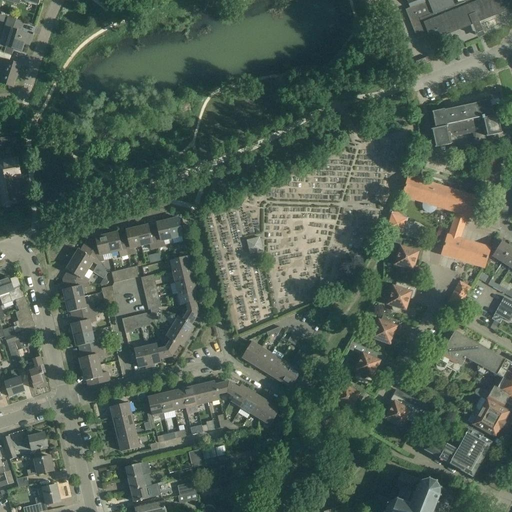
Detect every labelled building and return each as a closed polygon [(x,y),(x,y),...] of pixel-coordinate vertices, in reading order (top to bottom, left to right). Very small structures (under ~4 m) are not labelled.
[(406,0),(410,8),(405,10),(417,39),(430,35),(432,40),(445,35),(444,34),(500,11),(501,12),(511,7),(511,2),(511,0),(406,0)] [(24,22),(8,17),(3,32),(10,34),(6,47),(22,52),(24,44),(29,46),(33,35),(21,32),(24,22)] [(20,65),(3,60),(0,68),(0,83),(13,87),(20,65)] [(494,116),(490,99),(478,102),(478,103),(471,104),(445,110),(445,109),(432,112),(436,129),(431,130),(433,130),(436,147),(435,147),(435,148),(451,144),(450,144),(447,133),(471,128),(475,146),(499,141),(498,134),(502,133),(502,132),(501,133),(497,116),(499,116),(498,115),(494,116)] [(21,178),(18,159),(0,161),(0,206),(23,203),(23,202),(22,203),(18,179),(21,178)] [(438,207),(456,213),(467,216),(470,217),(470,215),(475,199),(476,198),(466,195),(409,177),(403,196),(423,203),(423,206),(423,208),(424,210),(427,213),(430,213),(433,213),(435,211),(437,209),(438,207)] [(408,219),(391,213),(386,230),(403,235),(408,219)] [(467,216),(456,213),(449,236),(448,235),(442,255),(484,268),(490,248),(460,239),(467,216)] [(167,221),(171,238),(183,235),(179,218),(167,221)] [(171,238),(167,221),(156,224),(157,229),(153,230),(158,248),(164,246),(163,240),(171,238)] [(137,228),(141,245),(149,243),(150,250),(158,248),(153,230),(150,231),(148,226),(137,228)] [(141,245),(137,228),(126,231),(127,237),(123,238),(127,255),(134,253),(133,247),(141,245)] [(119,257),(127,255),(123,238),(119,239),(118,233),(106,236),(110,253),(118,251),(119,257)] [(96,244),(88,246),(99,262),(104,261),(102,255),(110,253),(106,236),(95,238),(96,244)] [(263,251),(260,237),(246,240),(250,254),(263,251)] [(492,256),(502,262),(511,248),(502,242),(501,242),(496,239),(491,250),(495,253),(492,256)] [(424,248),(404,242),(402,248),(401,248),(396,264),(412,269),(417,253),(421,255),(420,256),(421,256),(424,248)] [(79,250),(73,260),(88,269),(92,263),(96,266),(99,262),(88,246),(84,253),(79,250)] [(511,266),(511,248),(502,262),(511,268),(511,266)] [(173,272),(191,268),(188,256),(180,258),(170,261),(173,272)] [(71,273),(67,280),(86,284),(88,280),(83,277),(88,269),(73,260),(66,270),(71,273)] [(138,278),(135,267),(129,268),(132,279),(138,278)] [(132,279),(129,268),(123,270),(125,281),(132,279)] [(176,283),(193,279),(191,268),(173,272),(176,283)] [(117,271),(119,282),(125,281),(123,270),(117,271)] [(117,271),(111,273),(113,284),(119,282),(117,271)] [(482,273),(478,279),(485,283),(488,276),(482,273)] [(142,284),(155,282),(153,275),(144,277),(141,278),(142,284)] [(3,331),(5,337),(12,334),(34,327),(35,327),(21,286),(13,289),(9,277),(0,280),(0,299),(2,305),(15,301),(19,312),(15,313),(18,321),(15,322),(17,326),(3,331)] [(193,279),(176,283),(178,294),(196,290),(193,279)] [(86,284),(67,280),(69,289),(63,290),(66,301),(83,297),(81,289),(87,288),(86,284)] [(416,288),(397,281),(395,288),(394,288),(388,304),(405,309),(410,293),(414,295),(413,296),(414,296),(416,288)] [(144,291),(156,288),(155,282),(142,284),(144,291)] [(457,287),(467,293),(470,288),(460,282),(457,287)] [(340,294),(346,297),(350,287),(344,285),(340,294)] [(103,295),(113,292),(112,286),(101,289),(103,295)] [(457,287),(454,292),(464,298),(467,293),(457,287)] [(156,288),(144,291),(145,297),(158,294),(156,288)] [(198,301),(196,290),(178,294),(181,305),(186,304),(195,302),(198,301)] [(104,301),(115,298),(113,292),(103,295),(104,301)] [(451,297),(462,303),(464,298),(454,292),(451,297)] [(147,304),(159,301),(158,294),(145,297),(147,304)] [(100,311),(99,307),(92,309),(91,304),(85,305),(83,297),(66,301),(69,313),(74,312),(76,317),(84,315),(93,313),(100,311)] [(458,309),(462,303),(451,297),(448,303),(458,309)] [(499,305),(511,312),(511,301),(504,297),(499,305)] [(116,304),(115,298),(104,301),(106,307),(116,304)] [(147,304),(148,310),(150,310),(158,308),(161,307),(159,301),(147,304)] [(198,314),(195,302),(186,304),(188,312),(183,320),(191,325),(198,314)] [(510,322),(511,317),(511,312),(499,305),(495,314),(503,318),(510,322)] [(155,317),(159,311),(158,308),(150,310),(151,314),(151,315),(155,317)] [(71,324),(74,336),(91,332),(89,324),(95,322),(93,313),(76,317),(77,323),(71,324)] [(147,318),(147,316),(147,315),(146,314),(140,315),(143,328),(149,326),(149,323),(147,318)] [(151,323),(155,317),(151,315),(151,314),(147,315),(147,316),(147,318),(149,323),(151,323)] [(497,327),(498,328),(500,324),(499,324),(503,318),(495,314),(492,319),(494,321),(492,324),(497,327)] [(140,315),(133,317),(137,329),(141,328),(143,328),(140,315)] [(402,323),(383,315),(380,322),(379,321),(373,338),(390,344),(395,328),(399,329),(398,330),(399,331),(402,323)] [(133,329),(134,330),(137,329),(133,317),(128,318),(130,329),(133,328),(133,329)] [(183,320),(178,317),(172,327),(188,337),(194,327),(191,325),(183,320)] [(122,319),(124,330),(130,329),(128,318),(122,319)] [(494,387),(492,391),(487,400),(502,409),(506,403),(511,406),(511,363),(463,336),(466,331),(454,324),(444,341),(448,343),(442,353),(440,352),(435,360),(438,362),(437,363),(437,364),(437,365),(437,366),(437,367),(437,368),(438,369),(439,369),(440,370),(441,370),(442,370),(443,370),(444,369),(445,368),(446,367),(446,366),(458,373),(466,358),(469,360),(470,363),(473,362),(478,365),(477,366),(477,367),(477,368),(477,369),(478,370),(478,371),(479,372),(480,373),(482,373),(483,374),(484,374),(485,374),(486,373),(487,373),(487,372),(488,372),(489,371),(493,373),(494,377),(498,376),(502,378),(497,388),(494,387)] [(34,327),(12,334),(18,351),(22,349),(19,341),(37,335),(34,327)] [(179,345),(182,346),(188,337),(172,327),(166,336),(170,339),(179,345)] [(82,346),(84,352),(101,347),(99,338),(93,339),(91,332),(74,336),(77,347),(82,346)] [(12,334),(5,337),(13,362),(20,359),(17,351),(18,351),(12,334)] [(179,345),(170,339),(165,348),(158,350),(160,359),(172,356),(179,345)] [(252,364),(261,349),(251,342),(242,358),(252,364)] [(352,342),(348,349),(362,356),(356,370),(372,378),(379,362),(382,364),(382,365),(386,357),(352,342)] [(145,348),(150,365),(161,362),(158,350),(157,350),(156,345),(145,348)] [(101,347),(84,352),(85,357),(80,359),(82,370),(100,366),(98,358),(104,357),(101,347)] [(138,368),(150,365),(145,348),(134,350),(138,368)] [(261,349),(252,364),(262,370),(271,355),(261,349)] [(262,370),(271,376),(281,361),(271,355),(262,370)] [(28,370),(25,371),(26,376),(29,375),(31,380),(34,389),(39,388),(38,385),(40,384),(41,386),(44,385),(43,383),(46,383),(43,374),(46,373),(40,357),(33,359),(25,362),(28,370)] [(281,361),(271,376),(281,382),(291,367),(281,361)] [(102,374),(100,366),(82,370),(85,381),(91,380),(92,386),(110,382),(107,372),(102,374)] [(291,367),(281,382),(291,388),(300,373),(291,367)] [(22,383),(17,370),(11,372),(14,380),(5,383),(10,397),(25,392),(22,383)] [(366,391),(348,381),(345,386),(344,386),(335,401),(350,410),(359,395),(362,397),(361,398),(362,398),(366,391)] [(203,385),(207,402),(219,399),(217,394),(215,386),(214,382),(203,385)] [(234,397),(239,389),(229,382),(215,386),(217,394),(226,392),(234,397)] [(185,387),(185,389),(181,390),(185,407),(187,415),(191,414),(190,411),(198,409),(196,404),(192,388),(192,385),(185,387)] [(207,402),(203,385),(192,388),(196,404),(207,402)] [(241,407),(250,392),(241,386),(239,389),(234,397),(231,401),(241,407)] [(185,407),(181,390),(170,393),(174,410),(185,407)] [(487,391),(478,390),(477,390),(476,390),(475,392),(475,393),(483,398),(487,391)] [(492,391),(487,391),(483,398),(475,393),(476,394),(476,395),(481,397),(474,409),(480,412),(502,425),(509,412),(502,409),(487,400),(492,391)] [(250,392),(241,407),(251,413),(260,398),(250,392)] [(170,393),(159,396),(163,412),(174,410),(170,393)] [(406,401),(394,395),(390,402),(390,403),(391,402),(394,403),(386,418),(401,426),(406,418),(409,412),(418,417),(422,411),(425,405),(409,396),(406,401)] [(160,398),(159,396),(148,398),(150,410),(151,413),(152,415),(163,412),(160,398)] [(260,398),(251,413),(260,419),(270,404),(260,398)] [(111,407),(113,419),(131,414),(128,403),(111,407)] [(270,404),(260,419),(270,425),(280,410),(270,404)] [(468,430),(481,437),(485,431),(495,437),(502,425),(480,412),(474,424),(465,419),(464,419),(463,419),(462,419),(461,420),(460,420),(460,421),(459,422),(459,423),(459,424),(460,424),(460,425),(468,430)] [(116,430),(133,425),(131,414),(113,419),(116,430)] [(206,425),(202,426),(203,432),(214,430),(212,420),(206,422),(206,425)] [(119,441),(136,436),(133,425),(116,430),(119,441)] [(186,436),(192,434),(191,429),(190,425),(189,425),(190,429),(180,432),(181,437),(186,436)] [(196,427),(191,429),(192,434),(198,433),(198,434),(203,432),(202,426),(196,427)] [(481,437),(468,430),(457,450),(442,442),(439,447),(419,436),(415,445),(441,459),(449,464),(472,477),(492,443),(481,437)] [(48,447),(44,433),(29,437),(29,438),(21,439),(22,445),(30,443),(32,451),(48,447)] [(9,436),(2,439),(9,460),(16,458),(9,436)] [(139,448),(136,436),(119,441),(122,452),(139,448)] [(230,459),(232,466),(240,464),(264,458),(262,448),(230,455),(225,456),(225,460),(230,459)] [(183,470),(184,471),(202,466),(198,450),(188,452),(191,463),(182,465),(183,470)] [(53,471),(50,457),(35,460),(37,468),(27,471),(29,477),(38,475),(53,471)] [(0,473),(4,473),(8,485),(14,483),(7,462),(2,463),(0,458),(0,473)] [(128,479),(149,474),(151,473),(148,462),(125,467),(128,479)] [(168,469),(169,474),(184,471),(183,470),(182,465),(168,469)] [(449,511),(450,509),(452,510),(453,508),(450,507),(455,493),(440,488),(436,481),(429,479),(427,479),(422,480),(401,472),(395,486),(400,489),(396,499),(391,501),(376,495),(370,510),(374,511),(449,511)] [(149,474),(128,479),(131,490),(152,485),(149,474)] [(29,485),(26,477),(16,479),(19,488),(29,485)] [(196,481),(177,486),(179,495),(185,494),(197,491),(199,491),(196,481)] [(61,502),(57,485),(37,490),(39,498),(44,497),(46,505),(61,502)] [(155,497),(152,485),(131,490),(134,502),(155,497)] [(187,503),(185,494),(179,495),(177,496),(179,505),(187,503)] [(165,511),(163,499),(135,506),(135,511),(165,511)]
